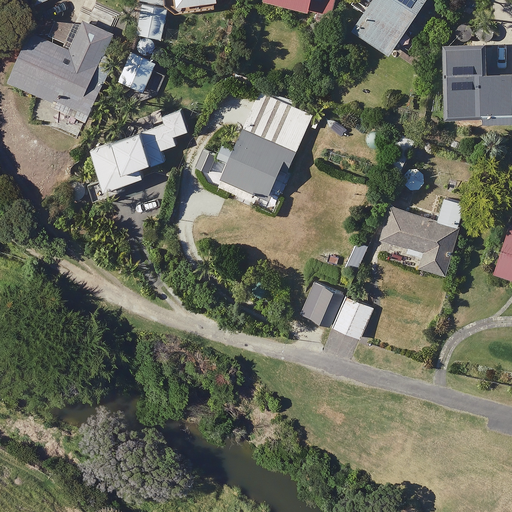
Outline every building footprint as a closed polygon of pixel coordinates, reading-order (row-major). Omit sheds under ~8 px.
[(147,0),(140,36),(165,41),(170,16),(215,10),(214,5),(220,4),(219,0),(147,0)] [(263,0),(330,17),(334,0),(263,0)] [(349,0),(345,6),(356,13),(351,20),(354,22),(350,29),(388,54),(424,0),(349,0)] [(112,34),(83,21),(69,51),(31,34),(9,82),(62,106),(60,112),(83,122),(108,69),(98,64),(112,34)] [(511,74),(487,75),(486,44),(443,45),(445,119),(481,118),(481,123),(511,122),(511,74)] [(155,62),(127,50),(115,79),(142,91),(155,62)] [(200,169),(210,173),(206,182),(248,199),(251,192),(266,198),(280,165),(287,169),(311,113),(258,90),(234,147),(227,144),(214,138),(200,169)] [(187,131),(179,109),(161,116),(163,123),(89,149),(104,190),(142,176),(139,167),(163,158),(160,150),(175,144),(172,136),(187,131)] [(354,131),(336,123),(331,137),(348,144),(354,131)] [(413,141),(396,134),(382,167),(398,174),(413,141)] [(424,172),(405,167),(400,186),(419,191),(424,172)] [(88,196),(79,177),(63,185),(72,203),(88,196)] [(378,238),(404,246),(402,253),(420,259),(417,266),(443,274),(465,202),(444,196),(437,218),(389,204),(378,238)] [(511,217),(508,226),(492,274),(511,280),(511,217)] [(337,302),(310,290),(299,314),(327,326),(337,302)] [(372,307),(344,295),(331,327),(359,338),(372,307)]
